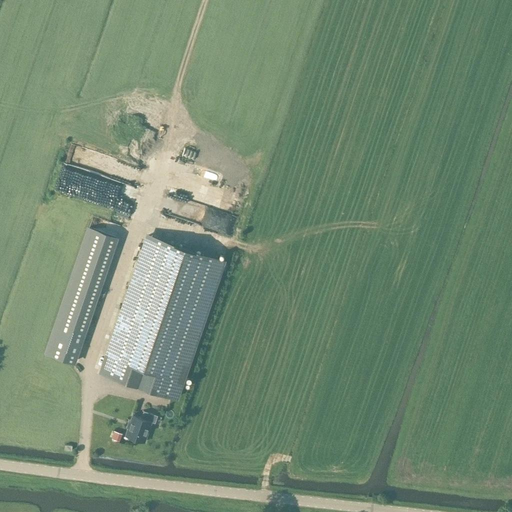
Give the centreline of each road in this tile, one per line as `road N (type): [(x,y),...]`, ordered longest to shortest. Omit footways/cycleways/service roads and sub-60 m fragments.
road 1 (track): [(262,496),(429,0)]
road 2 (unclassified): [(408,511),(0,464)]
